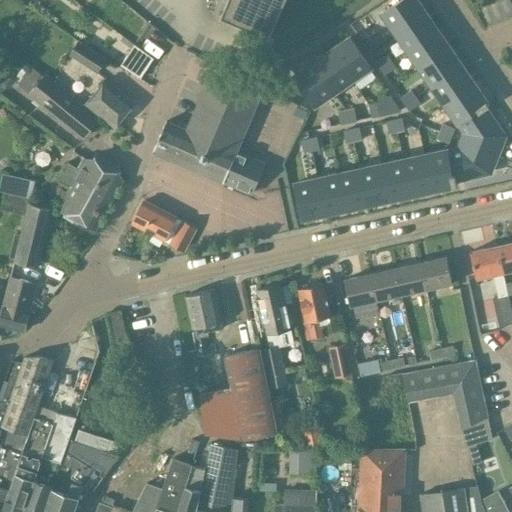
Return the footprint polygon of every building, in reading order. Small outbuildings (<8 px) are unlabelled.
[(228,0),(220,17),(269,38),(285,0),(228,0)] [(425,11),(417,0),(401,0),(382,13),(395,32),(425,11)] [(425,11),(395,32),(408,51),(438,30),(425,11)] [(438,30),(408,51),(420,69),(450,48),(438,30)] [(350,37),(331,50),(352,80),(371,67),(350,37)] [(364,43),(369,50),(379,43),(374,37),(364,43)] [(69,54),(98,73),(107,59),(78,40),(69,54)] [(121,65),(141,78),(154,58),(135,44),(121,65)] [(463,67),(450,48),(420,69),(433,87),(463,67)] [(331,50),(313,63),(334,93),(352,80),(331,50)] [(376,61),(381,68),(391,61),(386,55),(376,61)] [(391,61),(381,68),(385,75),(396,68),(391,61)] [(334,93),(313,63),(295,75),(315,105),(334,93)] [(98,119),(44,75),(43,76),(32,67),(19,85),(30,93),(28,95),(82,139),(98,119)] [(157,153),(165,156),(223,181),(236,151),(259,97),(263,88),(214,67),(187,130),(166,122),(153,151),(157,153)] [(476,85),(463,67),(433,87),(446,106),(476,85)] [(114,129),(135,104),(106,80),(86,105),(114,129)] [(446,106),(459,125),(485,107),(489,105),(476,85),(446,106)] [(405,104),(415,97),(411,90),(401,97),(405,104)] [(415,97),(405,104),(410,111),(420,104),(415,97)] [(380,115),(377,103),(369,105),(372,117),(380,115)] [(463,141),(497,155),(505,136),(485,107),(459,125),(466,135),(463,141)] [(354,108),(346,110),(349,122),(357,120),(354,108)] [(349,122),(346,110),(338,112),(341,124),(349,122)] [(402,119),(394,120),(397,132),(405,131),(402,119)] [(397,132),(394,120),(386,122),(389,134),(397,132)] [(451,136),(454,129),(443,124),(440,132),(451,136)] [(351,130),(354,142),(362,140),(359,128),(351,130)] [(354,142),(351,130),(343,132),(346,143),(354,142)] [(451,136),(440,132),(437,139),(448,144),(451,136)] [(317,137),(309,139),(311,151),(319,149),(317,137)] [(311,151),(309,139),(301,141),(303,153),(311,151)] [(449,149),(456,180),(491,172),(497,155),(463,141),(461,146),(449,149)] [(426,154),(434,190),(457,185),(456,180),(449,149),(426,154)] [(236,151),(223,181),(252,193),(265,164),(236,151)] [(434,190),(426,154),(403,159),(411,195),(434,190)] [(95,229),(123,180),(84,158),(78,169),(68,163),(59,179),(72,186),(59,209),(95,229)] [(403,159),(381,164),(389,200),(411,195),(403,159)] [(389,200),(381,164),(360,169),(368,204),(389,200)] [(368,204),(360,169),(338,173),(346,209),(368,204)] [(346,209),(338,173),(317,178),(325,214),(346,209)] [(2,174),(0,181),(0,192),(5,194),(29,199),(30,199),(34,181),(2,174)] [(325,214),(317,178),(295,183),(303,218),(325,214)] [(5,194),(1,209),(25,215),(29,201),(28,201),(29,199),(5,194)] [(25,215),(14,261),(39,267),(54,208),(29,201),(25,215)] [(197,229),(183,221),(178,218),(145,202),(132,225),(164,240),(170,231),(175,234),(170,244),(184,251),(197,229)] [(511,242),(498,246),(509,296),(511,295),(511,242)] [(498,298),(509,296),(498,246),(471,252),(477,279),(493,275),(498,297),(498,298)] [(448,257),(422,263),(427,288),(453,282),(448,257)] [(422,263),(396,268),(402,294),(426,289),(427,288),(422,263)] [(396,268),(371,274),(377,300),(402,294),(396,268)] [(371,274),(345,280),(351,305),(377,300),(371,274)] [(0,323),(25,330),(37,284),(11,277),(0,317),(0,323)] [(299,288),(306,322),(303,322),(306,340),(323,336),(321,327),(332,324),(330,316),(332,316),(325,283),(299,288)] [(288,316),(285,303),(292,302),(289,286),(282,287),(281,285),(258,290),(265,321),(264,321),(267,334),(291,329),(289,316),(288,316)] [(186,296),(194,328),(192,328),(195,339),(210,336),(209,331),(223,328),(215,289),(186,296)] [(499,327),(511,323),(511,308),(509,296),(498,298),(493,299),(499,327)] [(106,314),(114,348),(129,345),(121,310),(106,314)] [(352,375),(346,344),(329,347),(335,378),(352,375)] [(280,345),(262,349),(270,388),(288,384),(280,345)] [(452,346),(440,349),(442,358),(454,356),(452,346)] [(231,387),(199,394),(206,435),(244,439),(279,432),(270,388),(262,349),(261,347),(225,356),(231,387)] [(430,361),(442,358),(440,349),(428,351),(430,361)] [(0,394),(0,511),(2,511),(35,417),(56,359),(43,356),(25,357),(24,364),(15,361),(15,363),(11,362),(0,394)] [(380,372),(405,366),(403,357),(378,363),(380,372)] [(477,360),(404,376),(405,385),(409,401),(455,393),(463,430),(490,417),(486,401),(481,377),(477,360)] [(42,458),(23,511),(44,511),(69,440),(76,417),(57,413),(53,424),(42,458)] [(35,417),(2,511),(23,511),(42,458),(53,424),(35,417)] [(477,445),(494,440),(490,417),(463,430),(467,447),(472,465),(482,462),(477,445)] [(69,440),(44,511),(80,511),(92,496),(90,495),(119,457),(69,440)] [(211,443),(206,470),(197,511),(231,511),(233,497),(238,449),(211,443)] [(318,463),(361,463),(361,450),(318,449),(318,463)] [(364,449),(359,511),(402,511),(406,449),(364,449)] [(316,473),(317,454),(302,453),(301,473),(316,473)] [(177,511),(191,465),(175,460),(163,489),(154,511),(177,511)] [(197,511),(206,470),(191,465),(177,511),(197,511)] [(154,511),(163,489),(147,484),(132,511),(154,511)] [(485,511),(478,486),(464,487),(464,489),(422,494),(423,511),(485,511)] [(286,490),(285,511),(316,511),(317,490),(300,490),(286,490)] [(509,511),(498,492),(485,499),(489,511),(509,511)] [(248,511),(250,499),(233,497),(231,511),(248,511)] [(109,511),(112,505),(112,504),(99,500),(94,511),(92,511),(88,511),(87,511),(109,511)]
